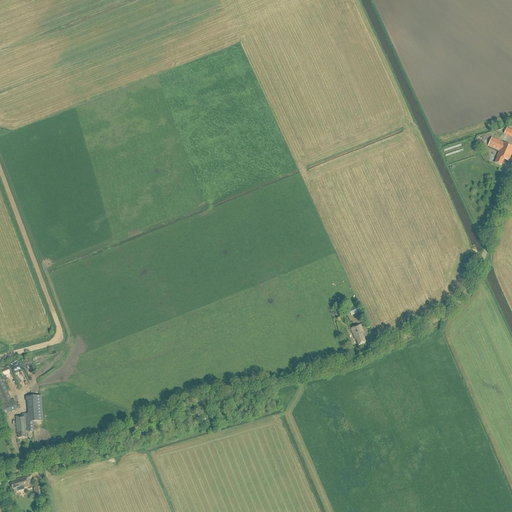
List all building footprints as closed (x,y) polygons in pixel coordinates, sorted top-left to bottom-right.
[(501,166),(504,160),(508,162),(511,153),(511,147),(492,138),(488,147),(499,151),(496,157),(494,163),(501,166)] [(348,309),(351,316),(360,313),(357,305),(348,309)] [(366,343),(363,334),(364,334),(361,325),(351,329),(355,340),(357,339),(359,345),(366,343)] [(349,350),(355,348),(349,333),(348,333),(347,329),(342,331),(349,350)] [(3,369),(13,390),(20,387),(10,366),(3,369)] [(43,422),(41,396),(26,397),(26,401),(28,401),(28,414),(26,414),(27,417),(16,417),(16,430),(18,430),(19,438),(26,437),(26,435),(27,435),(27,433),(34,433),(33,422),(43,422)] [(14,400),(12,401),(3,405),(2,405),(0,406),(0,417),(17,410),(18,409),(16,406),(14,400)] [(0,420),(0,421),(6,434),(10,432),(4,419),(0,420)] [(11,484),(12,489),(17,487),(18,491),(25,490),(24,488),(29,487),(26,477),(23,478),(20,479),(15,480),(15,482),(11,484)]
